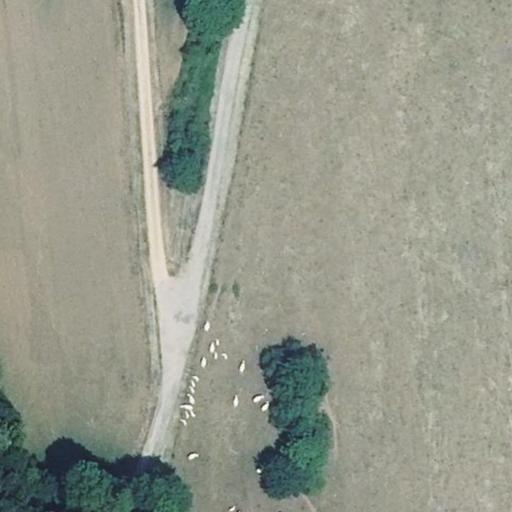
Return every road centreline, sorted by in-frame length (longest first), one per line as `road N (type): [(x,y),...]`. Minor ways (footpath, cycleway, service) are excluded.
road 1 (unclassified): [(246,0),(189,315),(131,511)]
road 2 (track): [(132,0),(157,278),(189,315)]
